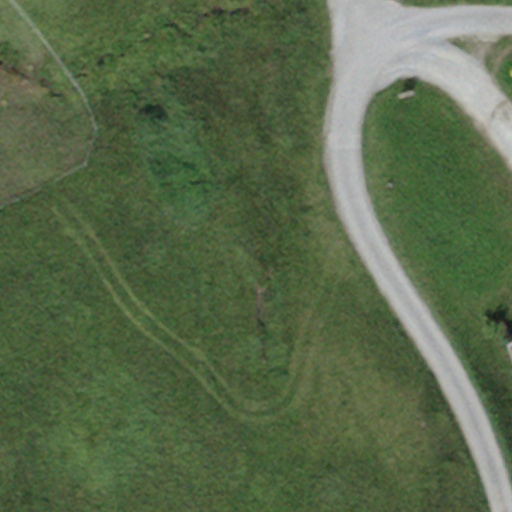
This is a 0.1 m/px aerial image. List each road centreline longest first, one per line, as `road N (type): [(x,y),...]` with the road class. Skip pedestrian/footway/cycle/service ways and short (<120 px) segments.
road 1 (unclassified): [(502,511),(454,384),(364,233),(342,158),(357,72),(386,37),(435,22),(511,22)]
road 2 (track): [(386,37),(469,89),(511,138)]
